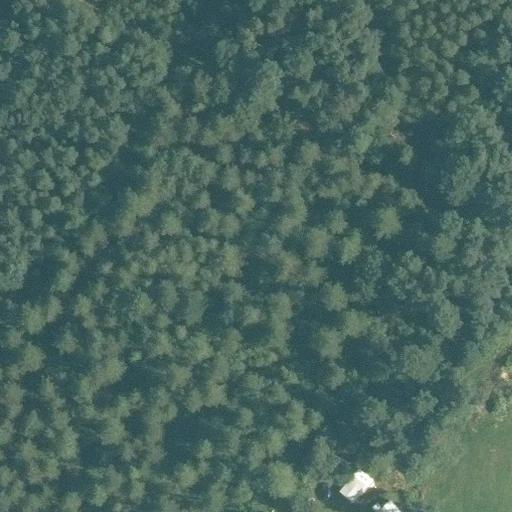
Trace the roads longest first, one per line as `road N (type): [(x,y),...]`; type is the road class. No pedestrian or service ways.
road 1 (track): [(166,60),(482,227),(511,235)]
road 2 (track): [(0,296),(166,60)]
